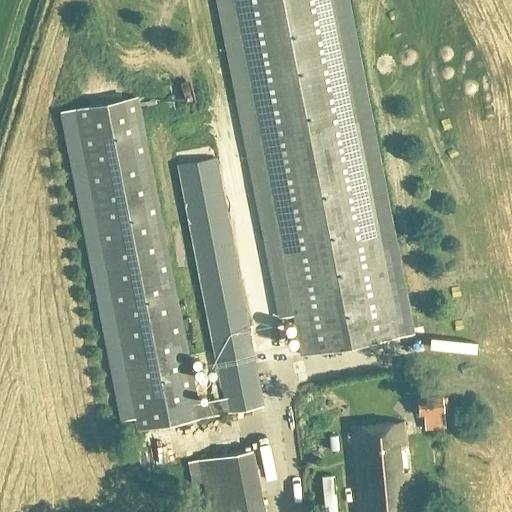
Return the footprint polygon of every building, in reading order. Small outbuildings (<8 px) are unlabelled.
[(302,357),(411,335),(343,0),(217,0),(282,320),(294,317),(302,357)] [(92,108),(75,111),(136,418),(138,431),(161,427),(263,406),(253,354),(215,362),(222,399),(198,404),(197,401),(193,379),(188,357),(140,112),(138,99),(124,101),(92,108)] [(266,343),(258,301),(195,314),(203,355),(266,343)] [(443,398),(418,400),(419,416),(444,413),(443,398)] [(359,511),(413,511),(405,422),(351,427),(359,511)] [(263,511),(252,452),(200,461),(209,511),(263,511)] [(273,511),(287,511),(284,499),(271,502),(273,511)]
